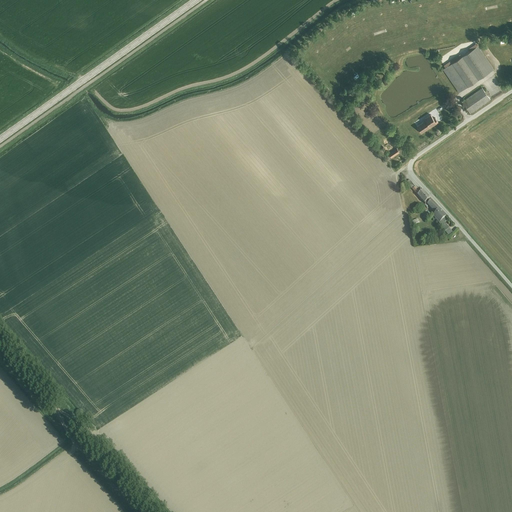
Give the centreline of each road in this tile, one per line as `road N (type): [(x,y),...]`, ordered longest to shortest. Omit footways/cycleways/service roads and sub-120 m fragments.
road 1 (unclassified): [(511,90),(410,166),(511,287)]
road 2 (secondary): [(197,0),(0,139)]
road 3 (track): [(0,345),(135,511)]
